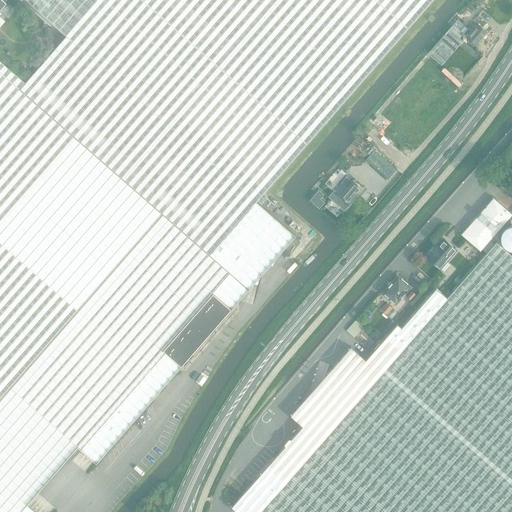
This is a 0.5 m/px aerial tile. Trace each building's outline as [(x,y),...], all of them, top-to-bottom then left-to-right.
[(23,0),(66,37),(25,83),(0,61),(0,511),(36,511),(27,504),(78,447),(230,273),(210,255),(256,201),(432,0),(23,0)] [(468,28),(463,34),(475,44),(487,31),(479,25),(482,22),(477,17),(473,21),(477,24),(471,31),(468,28)] [(457,20),(428,54),(442,66),(461,44),(463,42),(459,38),(462,35),(463,34),(468,28),(457,20)] [(45,34),(42,34),(43,40),(46,40),(47,47),(55,46),(52,27),(44,28),(45,34)] [(375,150),(366,159),(388,179),(397,170),(375,150)] [(343,175),(337,170),(331,177),(336,182),(339,179),(340,179),(343,175)] [(334,190),(329,196),(344,210),(350,204),(363,188),(353,180),(347,187),(341,182),(334,190)] [(319,208),(325,202),(320,198),(324,194),(319,190),(310,200),(319,208)] [(261,200),(272,210),(276,205),(265,196),(261,200)] [(493,197),(461,234),(478,249),(480,251),(482,249),(489,240),(511,214),(511,213),(494,197),(493,197)] [(96,463),(181,366),(208,335),(209,336),(210,335),(209,334),(215,326),(216,327),(217,326),(231,309),(233,307),(295,236),(256,201),(210,255),(230,273),(78,447),(96,463)] [(277,208),(274,212),(282,219),(286,214),(277,208)] [(511,217),(496,233),(511,249),(511,217)] [(293,220),(289,224),(295,229),(299,225),(293,220)] [(456,250),(443,239),(435,249),(433,248),(426,255),(428,257),(427,258),(439,269),(456,250)] [(489,240),(482,249),(486,253),(493,244),(489,240)] [(323,440),(259,511),(511,511),(511,254),(496,241),(485,255),(447,298),(436,289),(401,328),(397,324),(366,359),(351,346),(324,377),(311,409),(303,406),(300,404),(292,413),(291,415),(303,426),(305,424),(323,440)] [(478,249),(468,260),(474,266),(484,255),(480,251),(478,249)] [(383,293),(396,304),(410,287),(409,286),(408,283),(405,283),(402,280),(401,277),(399,277),(397,276),(392,283),(389,283),(388,286),(383,293)] [(412,291),(406,297),(411,301),(416,295),(412,291)] [(386,303),(380,310),(386,315),(391,308),(386,303)] [(391,308),(386,315),(389,318),(391,319),(397,313),(391,308)] [(362,328),(355,321),(347,331),(354,337),(358,333),(361,330),(362,328)] [(361,330),(358,333),(371,345),(374,342),(361,330)] [(285,446),(231,507),(236,511),(259,511),(323,440),(305,424),(303,426),(292,438),(289,438),(285,443),(285,446)]
